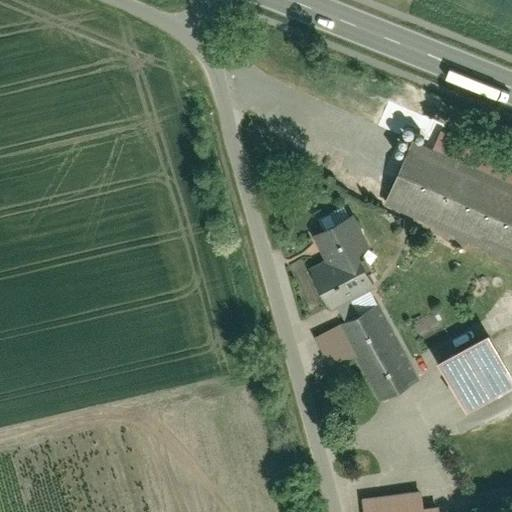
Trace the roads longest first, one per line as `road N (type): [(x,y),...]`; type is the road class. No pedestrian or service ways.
road 1 (residential): [(190,35),(224,83),(333,511)]
road 2 (primary): [(290,0),(511,86)]
